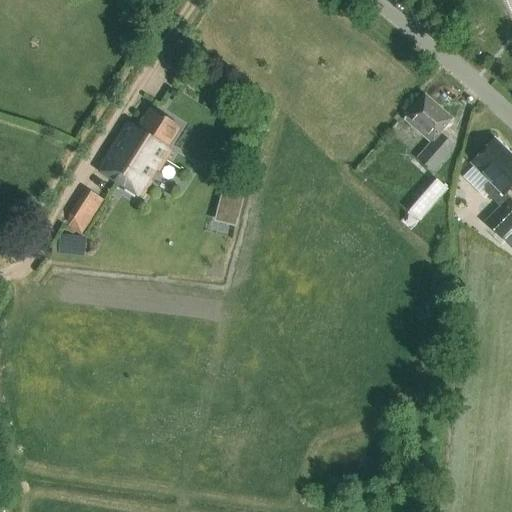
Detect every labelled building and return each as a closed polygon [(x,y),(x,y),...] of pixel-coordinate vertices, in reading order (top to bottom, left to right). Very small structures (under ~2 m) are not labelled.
[(435,138),(451,119),(414,87),(390,115),(426,146),(416,158),(428,169),(446,148),(435,138)] [(104,164),(100,171),(142,198),(153,182),(151,180),(157,172),(159,173),(172,152),(166,148),(180,127),(150,108),(136,129),(133,127),(127,136),(124,134),(120,140),(117,139),(102,162),(104,164)] [(511,156),(493,138),(470,163),(489,181),(483,187),(485,193),(495,202),(499,206),(487,219),(485,221),(486,222),(503,238),(511,228),(511,201),(508,197),(503,193),(511,183),(511,156)] [(89,233),(111,196),(93,186),(71,223),(89,233)] [(245,190),(224,186),(217,222),(238,227),(245,190)]
